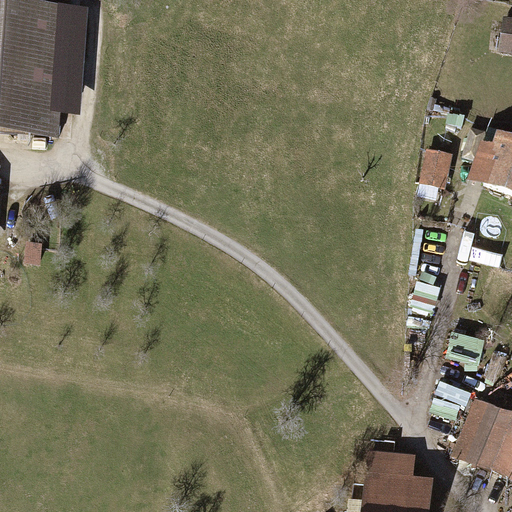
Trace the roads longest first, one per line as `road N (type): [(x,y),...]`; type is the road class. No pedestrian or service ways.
road 1 (track): [(69,171),(213,239),(308,310),(480,511)]
road 2 (track): [(65,0),(83,10),(69,171),(0,170)]
